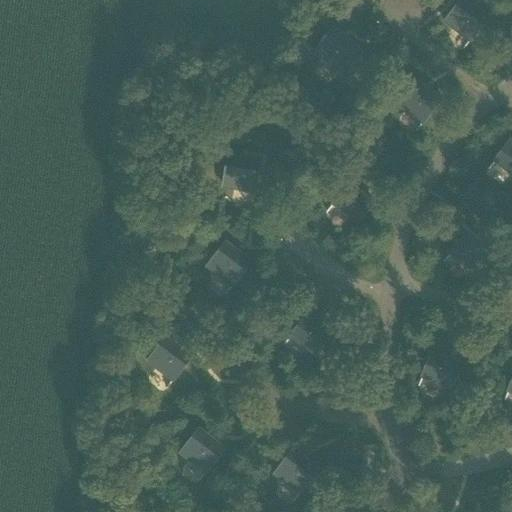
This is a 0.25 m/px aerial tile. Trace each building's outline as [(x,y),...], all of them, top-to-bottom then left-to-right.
[(489,17),(468,0),(461,0),(445,22),(470,41),(464,48),(465,49),(489,17)] [(333,28),(314,52),(339,71),(333,79),(334,80),(359,47),(333,28)] [(416,79),(397,104),(422,123),(417,131),(418,131),(442,98),(416,79)] [(511,140),(489,169),(489,170),(496,162),(511,173),(511,140)] [(260,161),(229,156),(224,187),(254,192),(253,201),(254,202),(260,161)] [(349,183),(327,212),(328,213),(334,205),(358,223),(374,202),(349,183)] [(467,233),(444,261),(445,262),(451,254),(474,274),(491,253),(467,233)] [(252,262),(226,242),(207,267),(232,286),(226,294),(227,294),(252,262)] [(307,315),(285,344),(292,337),(315,355),(332,335),(307,315)] [(192,356),(167,337),(148,362),(173,380),(167,388),(168,389),(192,356)] [(432,352),(419,386),(420,386),(423,377),(452,388),(461,364),(432,352)] [(225,448),(200,429),(181,453),(205,473),(200,480),(200,481),(225,448)] [(294,449),(275,474),(300,493),(294,501),(295,501),(319,469),(294,449)]
